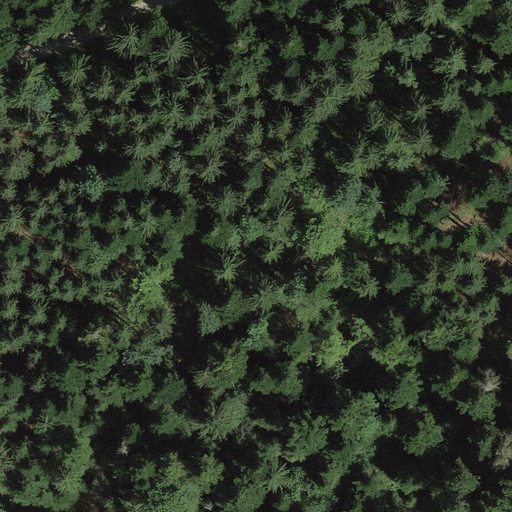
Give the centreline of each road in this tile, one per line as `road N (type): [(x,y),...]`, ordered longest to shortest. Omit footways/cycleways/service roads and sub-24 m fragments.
road 1 (track): [(0,305),(108,303),(233,277),(302,246),(360,107),(391,65),(438,37),(511,10)]
road 2 (track): [(171,0),(0,64),(0,511)]
